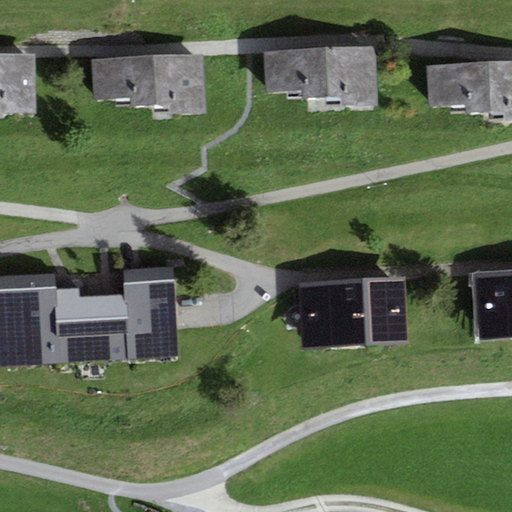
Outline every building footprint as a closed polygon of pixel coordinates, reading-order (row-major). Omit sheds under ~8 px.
[(377,109),(377,98),(377,89),(376,50),(264,53),(265,92),(301,91),(301,100),(339,99),(339,110),(377,109)] [(0,114),(36,113),(36,103),(36,94),(35,54),(0,55),(0,114)] [(205,115),(205,104),(205,95),(204,56),(92,59),(93,98),(129,97),(129,106),(167,105),(167,116),(205,115)] [(511,123),(511,62),(426,66),(428,108),(466,106),(466,111),(504,110),(505,124),(511,123)] [(178,358),(174,268),(123,270),(124,295),(79,297),(79,288),(55,289),(54,274),(0,276),(0,365),(58,363),(127,360),(178,358)] [(511,271),(472,274),(476,339),(511,337),(511,271)] [(299,284),(301,349),(408,345),(405,280),(299,284)]
